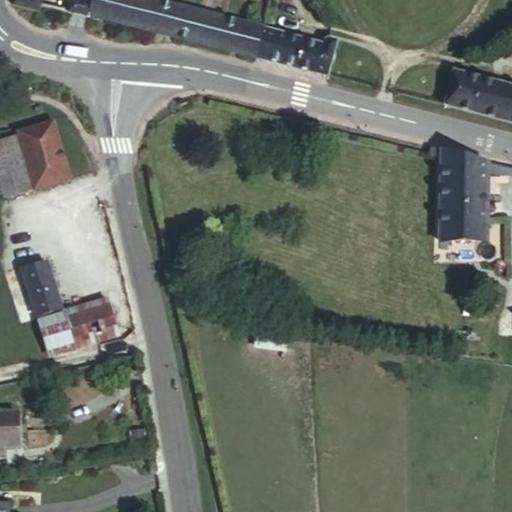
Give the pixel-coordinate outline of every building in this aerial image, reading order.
[(13,0),(13,4),(13,5),(39,12),(42,0),(13,0)] [(145,0),(93,0),(89,18),(256,59),(264,30),(145,0)] [(323,44),(264,30),(256,59),(329,77),(339,41),(330,39),(324,41),(323,44)] [(454,71),(444,106),(499,120),(509,85),(454,71)] [(511,85),(509,85),(499,120),(511,123),(511,85)] [(19,135),(35,190),(71,180),(54,125),(19,135)] [(19,135),(14,136),(0,139),(0,184),(4,198),(35,190),(19,135)] [(487,163),(442,153),(441,240),(486,241),(487,163)] [(40,317),(63,310),(47,262),(23,270),(40,317)] [(67,314),(77,348),(121,334),(110,301),(67,314)] [(0,415),(0,461),(20,461),(18,415),(0,415)]
